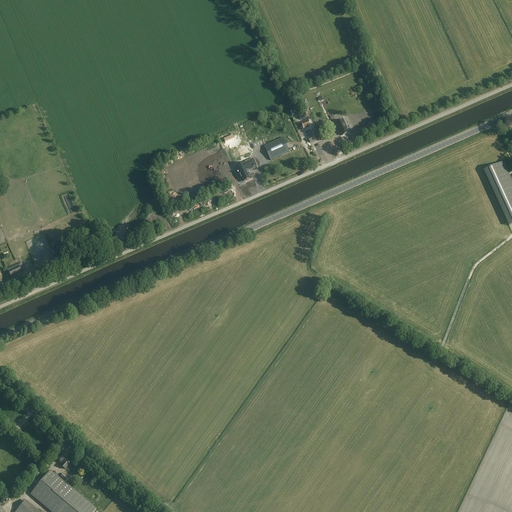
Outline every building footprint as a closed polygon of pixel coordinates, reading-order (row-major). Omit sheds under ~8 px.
[(310,127),(308,120),(301,123),(304,129),(310,127)] [(343,121),(337,124),(339,128),(338,129),(342,136),(349,133),(346,125),(345,126),(343,121)] [(315,141),(310,130),(305,133),(310,144),(315,141)] [(236,137),(227,141),(228,145),(234,142),(235,145),(239,143),(241,148),(244,146),(240,137),(237,139),(236,137)] [(289,152),(283,138),(269,145),(267,141),(263,143),(271,161),(289,152)] [(319,160),(324,157),(319,147),(314,150),(319,160)] [(245,166),(240,169),(244,177),(246,176),(248,181),(255,178),(252,170),(253,169),(250,161),(244,164),(245,166)] [(509,226),(511,224),(511,180),(503,162),(484,171),(509,226)] [(23,270),(20,264),(7,270),(10,277),(20,272),(23,270)] [(66,456),(62,453),(55,460),(60,465),(65,470),(71,462),(65,457),(66,456)] [(93,511),(96,509),(51,471),(30,495),(50,511),(93,511)] [(39,511),(26,500),(15,511),(39,511)]
